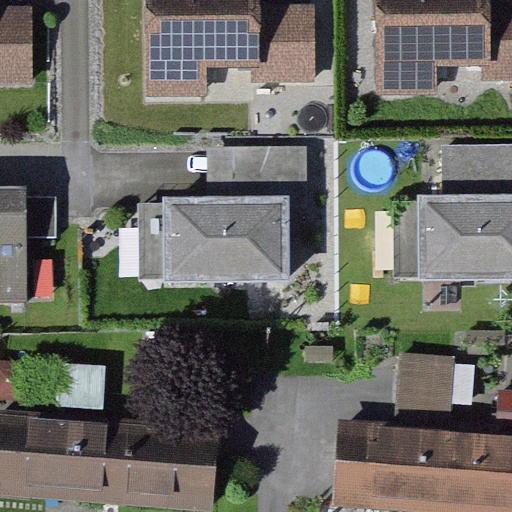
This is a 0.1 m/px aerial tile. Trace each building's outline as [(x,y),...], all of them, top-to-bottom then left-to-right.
[(47,0),(0,0),(0,94),(48,93),(47,0)] [(268,0),(157,0),(162,89),(335,82),(331,1),(269,4),(268,0)] [(496,0),(384,0),(388,89),(511,83),(511,5),(497,6),(496,0)] [(511,148),(454,149),(455,198),(426,199),(427,284),(511,283),(511,148)] [(220,205),(163,206),(164,283),(304,281),(302,150),(219,151),(220,205)] [(26,189),(0,189),(0,304),(29,304),(26,189)] [(106,368),(55,363),(51,407),(102,412),(106,368)] [(0,491),(110,501),(116,426),(0,415),(0,491)] [(418,511),(440,511),(446,431),(338,423),(332,506),(418,511)] [(214,511),(221,435),(116,426),(110,501),(214,511)] [(511,511),(511,435),(446,431),(440,511),(511,511)]
